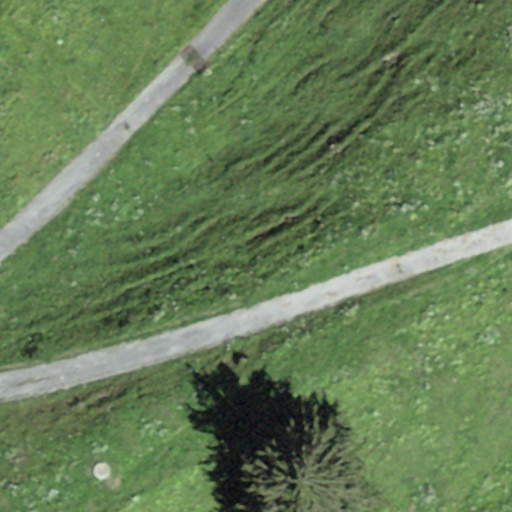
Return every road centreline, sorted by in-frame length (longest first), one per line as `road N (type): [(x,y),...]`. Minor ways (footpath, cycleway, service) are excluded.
road 1 (unclassified): [(0,386),(47,380),(275,314),(511,232)]
road 2 (unclassified): [(0,241),(116,138),(245,0)]
